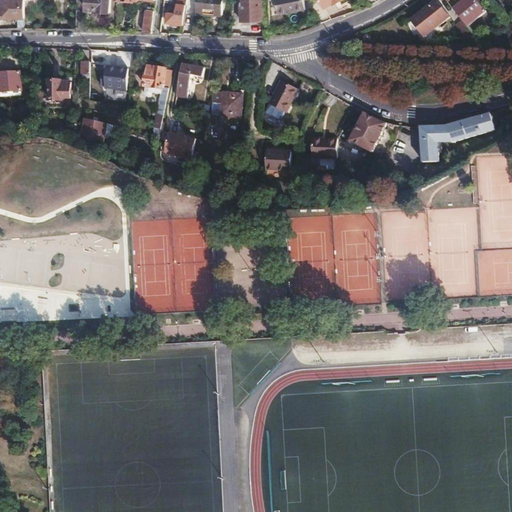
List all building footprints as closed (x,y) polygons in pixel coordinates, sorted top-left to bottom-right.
[(1,0),(1,18),(25,19),(25,0),(1,0)] [(87,0),(87,9),(97,9),(98,11),(112,11),(112,0),(87,0)] [(186,14),(186,13),(187,0),(178,0),(177,13),(169,12),(167,22),(185,25),(186,14)] [(223,14),(223,0),(197,0),(197,13),(223,14)] [(304,10),(301,0),(273,0),(277,15),(304,10)] [(318,0),(325,12),(347,0),(318,0)] [(474,0),(466,0),(454,11),(468,28),(485,13),(474,0)] [(240,22),(264,21),(263,1),(240,1),(240,22)] [(448,18),(435,2),(410,22),(422,38),(448,18)] [(185,25),(185,27),(193,28),(195,14),(186,13),(186,14),(185,25)] [(144,32),(152,33),(154,15),(147,15),(144,32)] [(39,48),(31,48),(30,61),(39,61),(39,48)] [(90,79),(91,62),(82,63),(82,78),(90,79)] [(204,71),(183,66),(180,79),(176,98),(187,100),(192,78),(202,80),(204,71)] [(161,96),(166,70),(148,67),(145,87),(147,87),(146,96),(150,98),(154,97),(155,95),(161,96)] [(127,91),(129,70),(109,68),(107,89),(127,91)] [(164,106),(172,71),(166,70),(161,96),(159,105),(164,106)] [(0,91),(20,91),(20,72),(0,73),(0,91)] [(49,101),(61,101),(61,98),(71,99),(71,82),(61,82),(61,81),(49,81),(49,101)] [(284,118),(296,97),(280,89),(269,110),(284,118)] [(116,98),(125,98),(125,91),(116,90),(116,98)] [(244,94),(213,91),(211,103),(209,114),(241,118),(244,94)] [(186,109),(174,104),(173,111),(184,115),(186,111),(186,109)] [(184,115),(195,119),(196,115),(186,111),(184,115)] [(378,121),(366,112),(350,141),(372,153),(387,123),(378,121)] [(159,131),(162,117),(156,116),(153,130),(159,131)] [(104,144),(107,125),(85,121),(82,140),(104,144)] [(190,162),(195,142),(169,136),(164,155),(190,162)] [(429,150),(421,137),(394,154),(396,157),(388,163),(394,172),(429,150)] [(337,164),(338,154),(317,153),(316,172),(336,173),(337,164)] [(289,177),(290,157),(266,155),(264,175),(289,177)] [(452,188),(445,174),(439,177),(445,191),(452,188)]
